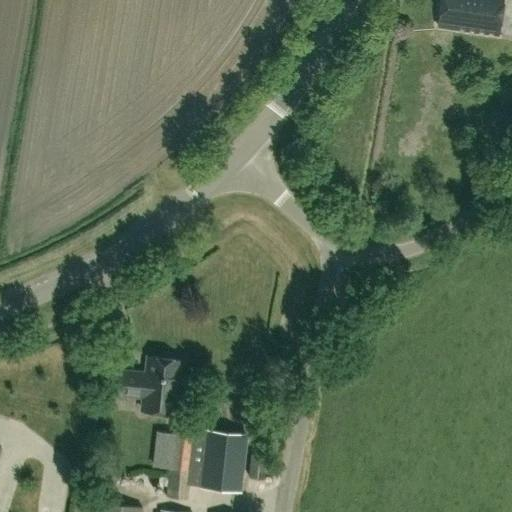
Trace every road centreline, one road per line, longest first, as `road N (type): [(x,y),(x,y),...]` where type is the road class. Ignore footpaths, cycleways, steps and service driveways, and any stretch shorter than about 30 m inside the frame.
road 1 (tertiary): [(0,294),(102,262),(178,208),(245,145)]
road 2 (unclassified): [(291,511),(338,237)]
road 3 (unclassified): [(511,179),(420,236),(338,237)]
road 4 (tertiary): [(245,145),(339,0)]
road 5 (unclassified): [(338,237),(303,220),(245,145)]
